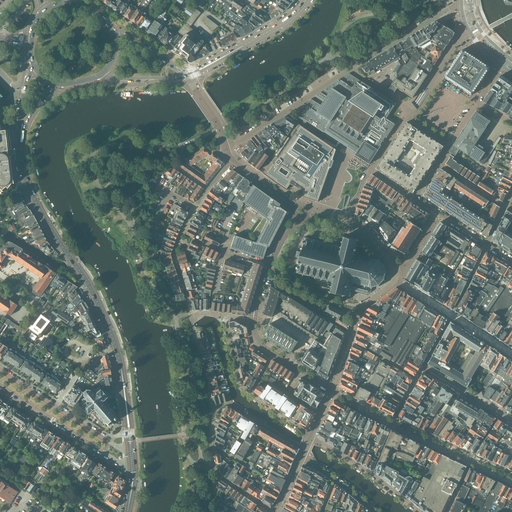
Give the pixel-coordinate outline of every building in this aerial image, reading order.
[(117,12),(123,4),(117,0),(116,0),(114,3),(110,0),(107,5),(113,9),(113,10),(116,12),(117,12)] [(125,0),(117,12),(123,16),(131,5),(134,0),(125,0)] [(134,24),(135,24),(151,1),(148,0),(142,0),(137,8),(129,20),(132,22),(132,23),(133,24),(134,24)] [(228,0),(226,4),(223,9),(224,10),(224,11),(226,12),(228,9),(233,0),(228,0)] [(236,0),(233,0),(228,9),(232,12),(234,10),(239,2),(236,0)] [(261,9),(265,2),(263,0),(261,0),(257,7),(261,9)] [(285,10),(289,6),(279,0),(274,0),(277,2),(276,4),(285,10)] [(155,4),(151,1),(135,24),(139,27),(145,17),(155,4)] [(232,12),(234,14),(237,9),(240,11),(244,5),(239,2),(234,10),(232,12)] [(282,13),(285,10),(273,2),(271,5),(271,6),(277,9),(282,13)] [(129,20),(137,9),(134,7),(131,5),(123,16),(124,17),(125,18),(126,18),(129,20)] [(279,14),(277,9),(271,6),(266,13),(269,15),(271,19),(279,14)] [(253,29),(253,28),(247,23),(234,14),(232,12),(228,9),(226,12),(223,16),(230,21),(227,25),(235,30),(234,32),(240,37),(251,31),(251,30),(253,29)] [(154,37),(155,37),(159,31),(161,32),(164,26),(168,21),(163,17),(166,13),(162,10),(147,32),(150,35),(151,34),(152,35),(152,36),(153,36),(154,36),(154,37)] [(252,16),(263,24),(265,22),(265,20),(259,15),(254,12),(252,16)] [(252,16),(249,20),(258,26),(263,24),(252,16)] [(153,22),(145,17),(139,27),(139,28),(141,29),(143,29),(147,32),(153,22)] [(254,29),(258,26),(249,20),(247,23),(253,28),(254,29)] [(436,21),(410,37),(416,47),(429,40),(429,39),(432,37),(430,34),(434,31),(435,33),(440,24),(436,21)] [(202,41),(203,40),(200,36),(195,31),(190,27),(184,23),(176,34),(182,38),(177,44),(176,44),(172,50),(175,52),(174,53),(177,55),(177,54),(181,57),(180,57),(183,59),(186,61),(187,61),(187,62),(188,62),(188,63),(189,63),(190,63),(191,63),(192,63),(192,62),(193,62),(193,61),(195,60),(193,57),(197,51),(201,46),(200,46),(202,43),(203,43),(203,42),(203,41),(202,41)] [(445,27),(441,24),(431,39),(433,43),(433,44),(445,27)] [(455,33),(445,27),(433,44),(444,51),(455,33)] [(166,30),(167,29),(165,28),(162,32),(161,32),(159,31),(155,37),(159,40),(166,30)] [(174,36),(166,30),(159,40),(161,41),(160,42),(164,44),(167,46),(174,36)] [(223,34),(221,31),(219,33),(221,36),(218,37),(222,46),(228,43),(223,34)] [(228,43),(233,40),(229,32),(226,34),(225,32),(223,31),(221,31),(223,34),(228,43)] [(240,37),(234,32),(233,31),(230,33),(229,32),(233,40),(236,39),(240,37)] [(182,38),(176,34),(176,35),(174,36),(167,46),(172,50),(176,44),(177,44),(182,38)] [(218,37),(215,39),(214,36),(213,36),(212,34),(211,35),(211,37),(217,49),(222,46),(218,37)] [(210,38),(211,41),(208,42),(213,51),(217,49),(211,37),(210,38)] [(438,59),(424,49),(418,53),(409,38),(400,43),(405,52),(409,59),(418,65),(425,70),(429,72),(438,59)] [(394,47),(405,65),(409,59),(405,52),(400,43),(394,47)] [(201,46),(206,55),(211,52),(207,44),(203,46),(203,45),(202,45),(201,46)] [(438,59),(444,51),(433,44),(424,49),(438,59)] [(201,57),(206,55),(201,46),(197,51),(201,57)] [(396,63),(398,65),(393,73),(398,76),(405,65),(394,47),(366,63),(367,64),(362,67),(364,70),(367,74),(370,72),(371,72),(372,74),(398,59),(399,61),(396,63)] [(477,59),(476,59),(475,59),(472,57),(472,56),(463,50),(445,77),(472,95),(490,68),(480,61),(480,62),(476,60),(477,59)] [(388,91),(389,92),(389,93),(393,95),(398,88),(413,98),(426,77),(422,75),(422,74),(422,72),(422,71),(417,68),(418,65),(409,59),(405,65),(398,76),(388,91)] [(301,111),(297,117),(323,134),(324,132),(348,148),(357,153),(355,155),(370,164),(379,149),(394,127),(396,123),(387,118),(396,104),(354,76),(349,74),(298,108),(298,109),(301,111)] [(511,107),(511,81),(502,75),(483,102),(507,114),(511,107)] [(457,140),(454,145),(450,152),(451,152),(456,155),(458,152),(460,153),(461,150),(468,155),(479,162),(483,165),(485,162),(490,155),(488,153),(486,152),(485,153),(482,151),(482,149),(483,148),(479,145),(478,148),(474,146),(476,143),(486,128),(490,122),(487,120),(487,119),(488,117),(482,114),(481,113),(479,114),(476,112),(472,118),(468,124),(457,140)] [(278,129),(287,137),(297,123),(287,116),(273,124),(278,129)] [(234,126),(237,132),(243,128),(247,126),(245,121),(240,123),(234,126)] [(376,169),(413,194),(444,147),(424,134),(412,126),(412,125),(410,124),(409,124),(407,122),(376,169)] [(273,124),(265,128),(281,146),(287,137),(278,129),(273,124)] [(263,173),(287,190),(291,184),(293,186),(293,187),(294,187),(295,187),(300,189),(304,191),(302,196),(318,202),(336,150),(302,127),(296,135),(295,134),(280,157),(263,173)] [(281,146),(265,128),(257,135),(274,156),(281,146)] [(0,151),(8,151),(9,150),(7,131),(5,131),(5,130),(0,131),(0,151)] [(274,156),(257,135),(237,151),(243,158),(259,170),(265,162),(266,163),(274,156)] [(511,136),(506,136),(502,143),(508,144),(511,144),(511,136)] [(499,137),(488,153),(490,155),(485,162),(490,164),(502,139),(499,137)] [(186,158),(184,159),(185,161),(187,160),(191,166),(199,161),(207,155),(208,156),(209,155),(204,148),(187,159),(186,158)] [(12,178),(12,176),(10,156),(9,156),(10,157),(8,157),(8,151),(0,151),(0,189),(2,192),(3,192),(2,191),(6,187),(7,188),(7,189),(8,188),(9,187),(10,186),(11,184),(11,183),(13,184),(14,184),(13,183),(13,181),(13,179),(12,178)] [(202,177),(181,161),(178,166),(206,185),(224,164),(223,161),(212,153),(211,156),(208,160),(214,163),(208,170),(202,177)] [(460,161),(451,155),(449,157),(450,158),(446,165),(456,172),(461,165),(459,164),(460,161)] [(456,172),(460,174),(465,168),(461,165),(456,172)] [(460,174),(464,177),(469,170),(465,168),(460,174)] [(170,182),(177,171),(174,169),(171,171),(170,171),(165,173),(171,177),(168,182),(169,183),(170,182)] [(424,196),(487,238),(493,226),(444,194),(454,177),(441,169),(424,196)] [(511,173),(509,172),(505,169),(503,174),(511,178),(511,173)] [(464,177),(468,180),(473,173),(469,170),(464,177)] [(180,174),(177,171),(170,182),(169,183),(171,184),(172,181),(174,179),(176,181),(180,174)] [(229,185),(237,174),(233,171),(231,171),(220,181),(223,184),(225,182),(229,185)] [(511,178),(503,174),(498,172),(498,173),(497,174),(496,176),(497,176),(511,184),(511,178)] [(468,180),(472,182),(477,175),(473,173),(468,180)] [(184,176),(180,174),(176,181),(177,182),(176,184),(174,187),(176,188),(177,186),(184,176)] [(242,177),(237,174),(229,185),(226,189),(229,191),(230,192),(235,187),(242,177)] [(393,189),(372,174),(367,182),(388,197),(393,190),(393,189)] [(477,175),(472,182),(477,185),(481,178),(477,175)] [(184,176),(176,188),(177,189),(181,184),(183,185),(187,178),(184,176)] [(511,184),(497,176),(496,179),(496,180),(495,181),(497,183),(510,189),(511,184)] [(247,180),(243,178),(241,179),(235,188),(234,188),(231,192),(230,193),(236,197),(247,180)] [(453,187),(457,189),(461,182),(457,179),(453,187)] [(198,186),(191,180),(185,189),(186,190),(187,189),(189,190),(191,187),(196,190),(198,186)] [(251,182),(247,180),(236,197),(242,201),(244,195),(247,196),(252,185),(250,183),(251,182)] [(223,184),(220,181),(216,185),(222,190),(226,186),(223,184)] [(487,186),(481,181),(478,186),(485,190),(487,186)] [(461,182),(457,189),(461,192),(465,185),(461,182)] [(510,189),(497,183),(496,186),(499,187),(498,189),(508,194),(510,189)] [(222,190),(216,185),(211,190),(220,197),(220,196),(223,193),(224,192),(222,190)] [(258,238),(256,243),(234,236),(230,248),(239,251),(260,258),(263,259),(267,247),(268,247),(286,212),(279,207),(280,204),(273,200),(262,192),(252,185),(247,196),(243,202),(253,210),(264,217),(252,234),(258,238)] [(469,187),(465,185),(461,192),(465,195),(469,187)] [(374,189),(365,186),(355,214),(361,216),(365,210),(366,211),(372,204),(369,203),(374,189)] [(491,194),(494,190),(487,186),(485,190),(491,194)] [(469,187),(465,195),(469,197),(473,190),(469,187)] [(11,209),(12,213),(25,205),(21,195),(22,194),(22,191),(21,190),(19,190),(17,192),(17,194),(17,195),(15,197),(15,199),(12,200),(14,204),(12,206),(13,208),(11,209)] [(224,200),(211,190),(207,194),(214,200),(221,204),(224,200)] [(398,192),(395,190),(388,200),(386,202),(390,205),(393,201),(392,200),(398,192)] [(469,197),(473,200),(477,193),(473,190),(469,197)] [(503,192),(499,200),(504,202),(507,194),(503,192)] [(399,193),(393,201),(390,205),(390,206),(395,209),(395,208),(396,207),(393,205),(395,202),(397,203),(403,196),(399,193)] [(473,200),(477,202),(481,195),(477,193),(473,200)] [(197,198),(192,194),(189,199),(194,202),(197,198)] [(204,200),(216,207),(219,208),(220,206),(213,202),(214,200),(207,195),(204,200)] [(486,198),(481,195),(477,202),(481,205),(486,198)] [(396,207),(395,208),(399,211),(407,199),(403,196),(396,207)] [(486,198),(481,205),(485,208),(490,201),(486,198)] [(412,202),(407,199),(406,201),(399,211),(398,212),(403,215),(405,212),(412,202)] [(216,207),(204,200),(201,205),(209,209),(211,207),(215,209),(216,207)] [(366,211),(365,213),(373,218),(381,206),(374,201),(372,204),(366,211)] [(493,205),(492,208),(499,213),(501,208),(491,201),(490,203),(493,205)] [(430,215),(412,202),(405,212),(403,215),(408,218),(408,217),(422,227),(430,215)] [(208,211),(209,209),(201,205),(199,208),(200,210),(211,216),(212,214),(208,211)] [(381,206),(373,218),(380,223),(385,218),(387,216),(392,209),(387,205),(385,208),(381,206)] [(28,211),(26,206),(24,208),(14,215),(15,216),(14,217),(16,219),(18,221),(20,219),(20,218),(24,216),(23,214),(28,211)] [(174,213),(175,214),(176,214),(184,219),(187,214),(187,212),(177,206),(174,210),(176,211),(174,213)] [(499,213),(492,208),(490,212),(497,217),(499,213)] [(29,210),(28,211),(23,214),(24,216),(25,215),(26,217),(25,217),(26,218),(32,215),(31,214),(32,213),(31,211),(29,211),(29,210)] [(195,215),(203,220),(205,218),(209,220),(210,218),(199,211),(198,212),(195,215)] [(398,212),(397,213),(402,217),(402,218),(406,221),(408,219),(404,216),(403,216),(398,212)] [(488,217),(495,221),(497,217),(490,212),(488,217)] [(511,220),(511,215),(506,213),(499,226),(507,230),(511,220)] [(175,214),(173,219),(183,223),(184,219),(176,214),(175,214)] [(35,219),(32,215),(25,221),(26,222),(24,224),(25,225),(35,219)] [(202,222),(203,220),(195,215),(193,220),(207,228),(208,226),(202,222)] [(381,232),(392,219),(393,218),(390,216),(387,219),(385,218),(380,223),(377,227),(381,232)] [(37,223),(35,219),(25,225),(25,227),(28,225),(29,227),(37,223)] [(183,223),(173,219),(171,223),(181,227),(183,223)] [(401,226),(393,219),(392,220),(381,232),(389,242),(397,232),(401,226)] [(198,229),(200,227),(206,230),(207,228),(193,220),(190,224),(198,229)] [(402,229),(392,246),(405,254),(421,229),(409,220),(402,229)] [(435,262),(437,259),(440,261),(440,260),(448,265),(452,267),(455,269),(462,258),(463,257),(461,256),(462,254),(456,250),(455,252),(444,246),(443,247),(442,246),(443,243),(439,240),(441,235),(447,226),(441,222),(437,227),(433,234),(437,237),(436,238),(432,235),(421,252),(428,256),(424,263),(417,259),(407,276),(411,278),(409,282),(419,288),(426,275),(427,273),(426,272),(429,267),(432,268),(435,262)] [(39,227),(37,223),(28,228),(30,230),(27,231),(24,233),(25,235),(39,227)] [(170,223),(168,228),(171,229),(179,232),(181,228),(170,223)] [(198,229),(190,224),(188,230),(196,234),(198,229)] [(452,229),(447,226),(441,235),(445,238),(443,241),(446,243),(445,243),(456,250),(462,254),(465,250),(468,245),(470,241),(452,229)] [(41,231),(39,227),(25,235),(26,237),(30,235),(29,234),(31,233),(32,236),(41,231)] [(499,246),(507,231),(499,227),(492,241),(499,246)] [(165,230),(165,231),(170,233),(177,236),(179,232),(171,229),(168,228),(167,230),(166,229),(165,230)] [(158,230),(157,233),(164,236),(165,236),(175,240),(177,236),(170,233),(169,235),(158,230)] [(188,230),(185,234),(194,239),(196,234),(188,230)] [(41,231),(32,236),(33,238),(32,239),(29,240),(30,242),(43,235),(41,231)] [(204,239),(211,243),(213,238),(206,234),(204,239)] [(510,253),(511,250),(511,238),(506,234),(499,246),(510,253)] [(45,239),(43,235),(30,242),(31,244),(33,242),(35,241),(36,243),(45,239)] [(163,239),(174,244),(175,240),(165,236),(164,237),(163,239)] [(302,276),(303,276),(304,275),(309,276),(309,277),(310,278),(310,276),(315,278),(315,279),(314,285),(320,286),(320,289),(330,291),(330,292),(331,292),(331,293),(332,293),(332,292),(344,295),(343,296),(344,296),(344,295),(350,296),(352,290),(357,291),(356,292),(357,292),(362,293),(362,294),(362,293),(367,294),(370,293),(371,291),(372,289),(372,287),(378,285),(379,287),(380,286),(379,285),(384,280),(385,281),(386,280),(384,279),(385,278),(387,279),(388,279),(389,275),(389,274),(388,275),(385,274),(386,273),(387,273),(387,272),(386,272),(384,266),(385,265),(385,264),(384,264),(383,265),(379,260),(380,259),(379,258),(378,260),(373,258),(373,257),(372,257),(372,258),(367,257),(367,256),(366,255),(366,257),(361,255),(361,254),(362,251),(362,250),(361,251),(357,250),(357,249),(356,249),(357,246),(358,247),(358,246),(357,245),(358,241),(359,242),(360,241),(358,240),(359,239),(358,239),(357,240),(346,237),(346,236),(345,236),(345,237),(343,237),(343,238),(345,238),(344,242),(342,241),(342,242),(343,243),(342,247),(337,246),(337,244),(336,244),(336,245),(331,244),(331,243),(330,242),(330,244),(325,243),(325,241),(324,241),(324,242),(319,241),(319,240),(318,239),(318,241),(317,241),(318,237),(314,236),(313,240),(313,239),(313,238),(312,238),(312,239),(306,238),(307,236),(306,236),(305,238),(304,237),(303,243),(303,244),(304,244),(303,248),(301,248),(301,249),(303,249),(302,253),(298,252),(296,257),(300,258),(300,261),(298,261),(298,262),(299,262),(298,267),(298,266),(297,267),(295,273),(297,273),(296,274),(297,275),(298,273),(303,275),(302,276)] [(213,238),(211,243),(218,246),(220,241),(213,238)] [(47,243),(45,239),(36,243),(33,245),(35,246),(37,245),(39,247),(37,248),(40,249),(41,248),(46,243),(47,243)] [(161,240),(160,242),(162,243),(170,247),(173,248),(174,244),(163,239),(162,241),(161,240)] [(192,241),(189,246),(198,250),(200,245),(192,241)] [(482,248),(470,241),(468,245),(470,247),(481,254),(483,250),(482,248)] [(40,278),(39,279),(37,278),(31,288),(33,289),(33,290),(31,292),(39,298),(40,295),(41,295),(56,274),(48,268),(50,265),(46,263),(44,267),(41,266),(42,265),(38,262),(37,263),(30,258),(31,257),(27,254),(26,255),(21,251),(22,249),(10,242),(8,246),(3,247),(1,250),(0,249),(0,248),(0,268),(2,269),(4,267),(3,264),(3,263),(1,262),(5,257),(6,257),(9,257),(9,256),(15,260),(14,260),(26,268),(25,269),(26,269),(25,270),(28,272),(28,271),(29,271),(29,270),(40,278)] [(49,253),(53,250),(53,249),(52,247),(51,247),(47,243),(41,248),(44,251),(45,250),(47,252),(47,251),(49,253)] [(470,247),(468,245),(465,250),(479,257),(481,254),(470,247)] [(192,253),(194,254),(195,255),(198,250),(189,246),(187,250),(192,253)] [(161,247),(160,254),(161,257),(163,257),(170,255),(172,251),(166,251),(166,249),(161,247)] [(206,247),(202,256),(207,258),(211,249),(206,247)] [(215,252),(211,249),(207,258),(211,260),(212,259),(215,252)] [(479,257),(465,250),(462,254),(477,262),(479,257)] [(220,254),(215,252),(212,259),(216,261),(220,254)] [(490,261),(493,256),(488,253),(486,253),(481,264),(491,270),(491,271),(497,274),(500,270),(496,268),(494,266),(494,265),(492,265),(494,263),(490,261)] [(164,261),(163,262),(163,264),(167,263),(168,263),(172,261),(170,255),(163,257),(164,261)] [(471,272),(476,263),(465,257),(464,259),(463,258),(459,265),(471,272)] [(500,270),(504,263),(497,259),(495,263),(497,265),(496,268),(500,270)] [(231,313),(231,314),(245,315),(245,316),(247,316),(247,314),(262,266),(246,260),(244,267),(243,267),(243,268),(224,262),(222,269),(249,278),(240,306),(232,305),(231,313)] [(168,265),(165,266),(168,275),(176,272),(174,267),(173,263),(172,261),(168,263),(168,265)] [(187,262),(179,264),(181,270),(192,267),(195,266),(194,261),(191,262),(187,262)] [(497,274),(492,283),(495,285),(500,276),(501,277),(508,265),(504,263),(500,270),(497,274)] [(491,277),(489,282),(492,283),(497,274),(491,271),(491,270),(481,264),(478,270),(491,277)] [(471,272),(459,265),(458,267),(460,268),(459,270),(460,271),(469,277),(471,272)] [(495,285),(499,287),(499,285),(500,284),(503,278),(505,279),(507,275),(511,269),(511,268),(511,267),(508,265),(501,277),(500,276),(495,285)] [(426,275),(419,288),(423,291),(426,293),(431,295),(442,275),(440,275),(439,276),(440,277),(439,277),(439,278),(436,276),(436,275),(433,274),(432,273),(432,274),(430,272),(432,268),(429,267),(426,272),(427,273),(426,275)] [(460,268),(458,267),(455,274),(458,276),(462,278),(461,279),(467,282),(469,277),(460,271),(459,270),(460,268)] [(500,284),(505,287),(509,282),(511,276),(511,268),(511,269),(507,275),(505,279),(503,278),(500,284)] [(490,277),(477,270),(475,275),(487,281),(488,281),(490,277)] [(168,275),(167,275),(169,280),(177,276),(176,272),(168,275)] [(452,273),(449,272),(447,276),(450,277),(449,278),(437,299),(444,304),(452,288),(453,288),(455,284),(455,282),(458,277),(458,276),(455,274),(454,275),(452,273)] [(58,284),(62,277),(58,274),(50,285),(55,288),(58,284)] [(442,275),(431,295),(437,299),(449,278),(442,274),(442,275)] [(473,280),(481,284),(484,286),(485,284),(486,284),(487,281),(475,275),(473,280)] [(177,276),(169,280),(171,286),(179,283),(179,282),(177,277),(177,276)] [(62,288),(67,281),(62,277),(58,284),(60,286),(58,289),(60,291),(62,288)] [(467,282),(461,279),(458,277),(455,282),(459,284),(464,287),(467,282)] [(484,286),(481,284),(473,280),(470,284),(478,289),(479,289),(480,286),(483,288),(484,286)] [(61,296),(63,297),(67,291),(73,284),(67,281),(62,288),(65,290),(61,296)] [(171,286),(171,287),(171,288),(172,288),(173,290),(173,292),(176,292),(177,294),(183,292),(179,283),(171,286)] [(63,297),(64,298),(68,292),(71,294),(75,290),(78,287),(73,284),(67,291),(63,297)] [(315,340),(324,345),(332,333),(330,332),(333,325),(334,324),(331,323),(330,324),(313,313),(287,296),(288,295),(289,296),(289,295),(284,292),(283,293),(280,291),(281,290),(272,284),(265,306),(263,314),(265,315),(273,317),(274,313),(315,340)] [(456,289),(458,285),(457,284),(455,289),(453,288),(452,288),(444,304),(447,306),(454,294),(456,289)] [(464,287),(459,284),(458,285),(456,289),(462,292),(464,287)] [(470,284),(468,289),(474,293),(475,293),(476,294),(476,293),(478,289),(470,284)] [(483,308),(473,322),(479,326),(483,328),(489,319),(486,318),(487,317),(486,317),(488,313),(487,313),(492,306),(501,293),(504,289),(501,286),(499,289),(494,286),(487,295),(486,296),(485,299),(484,298),(479,306),(483,308)] [(509,288),(509,289),(506,287),(502,293),(494,305),(492,306),(487,313),(488,313),(486,317),(487,317),(486,318),(489,319),(483,328),(489,333),(498,338),(511,317),(511,286),(511,287),(511,289),(509,288)] [(396,288),(394,289),(395,290),(388,302),(392,304),(401,290),(396,288)] [(469,300),(461,315),(462,315),(467,318),(473,309),(476,304),(479,306),(484,298),(485,299),(486,296),(487,295),(487,294),(485,293),(487,290),(483,288),(481,291),(479,289),(477,293),(476,293),(476,294),(475,293),(472,299),(471,299),(470,301),(469,300)] [(0,308),(3,311),(10,316),(17,305),(10,301),(7,299),(8,299),(4,296),(3,297),(2,296),(3,294),(0,292),(2,290),(0,289),(0,308)] [(394,289),(380,300),(381,301),(387,304),(388,302),(395,290),(394,289)] [(462,292),(456,289),(454,294),(459,297),(462,292)] [(474,293),(468,289),(456,311),(460,314),(461,315),(469,300),(470,301),(471,299),(471,298),(474,293)] [(76,291),(75,290),(71,294),(72,295),(70,297),(73,300),(79,295),(79,294),(76,291)] [(405,293),(401,290),(392,304),(388,302),(386,305),(384,304),(382,309),(387,312),(387,313),(388,314),(387,316),(390,317),(394,309),(405,293)] [(177,294),(174,295),(176,299),(177,301),(180,300),(180,301),(183,300),(185,299),(183,294),(183,292),(177,294)] [(195,292),(187,292),(189,299),(191,304),(193,310),(194,310),(198,310),(198,297),(197,297),(197,299),(195,299),(195,292)] [(408,295),(405,293),(394,309),(398,311),(408,295)] [(454,308),(459,297),(454,294),(447,306),(451,309),(454,308)] [(37,304),(42,307),(45,302),(46,301),(45,299),(46,297),(43,295),(41,299),(37,304)] [(80,295),(79,295),(73,300),(70,303),(74,307),(75,305),(76,306),(82,300),(80,298),(81,297),(80,295)] [(389,326),(388,326),(385,324),(385,325),(384,327),(383,328),(380,333),(385,335),(384,336),(388,338),(397,324),(413,298),(408,295),(398,311),(394,309),(390,317),(388,320),(391,321),(391,322),(392,323),(391,324),(391,325),(390,326),(389,326)] [(402,327),(418,301),(413,298),(397,324),(402,327)] [(83,302),(82,300),(76,306),(78,309),(86,305),(84,302),(83,302)] [(379,301),(372,306),(380,310),(383,303),(379,301)] [(412,355),(416,346),(414,344),(424,328),(428,330),(438,314),(424,305),(418,301),(402,327),(400,329),(388,350),(384,348),(382,351),(380,355),(387,359),(388,357),(397,363),(397,362),(399,363),(399,364),(405,368),(407,364),(410,359),(412,355)] [(473,309),(467,318),(473,322),(483,308),(479,306),(476,304),(473,309)] [(89,309),(86,305),(78,309),(76,311),(77,312),(79,311),(81,314),(89,309)] [(335,308),(329,305),(325,311),(324,311),(323,313),(325,314),(326,312),(330,314),(332,315),(335,308)] [(384,325),(386,321),(383,319),(386,314),(380,310),(372,306),(367,310),(373,314),(371,318),(378,322),(380,322),(384,325)] [(338,318),(341,311),(335,308),(332,315),(330,314),(329,317),(330,318),(332,315),(338,318)] [(80,315),(80,316),(82,321),(92,316),(90,314),(90,313),(88,311),(80,315)] [(338,318),(343,320),(346,314),(341,311),(338,318)] [(58,312),(56,316),(63,321),(66,317),(58,312)] [(382,329),(379,328),(380,326),(382,327),(382,326),(384,327),(385,325),(384,325),(380,322),(378,322),(371,318),(364,314),(363,319),(361,324),(363,325),(370,328),(379,332),(382,329)] [(443,317),(438,314),(428,330),(430,332),(434,334),(436,329),(443,317)] [(40,318),(38,316),(33,323),(35,325),(33,327),(39,332),(42,328),(44,329),(47,323),(46,322),(47,322),(46,321),(41,317),(40,318)] [(82,321),(85,326),(94,322),(92,316),(82,321)] [(434,334),(438,337),(444,326),(447,321),(447,319),(443,317),(436,329),(434,334)] [(511,317),(498,338),(503,342),(511,327),(511,317)] [(338,318),(336,322),(348,329),(350,324),(343,320),(338,318)] [(22,329),(20,331),(19,333),(23,336),(30,326),(34,321),(31,319),(22,329)] [(239,335),(243,334),(248,333),(247,328),(235,321),(229,322),(231,336),(239,335)] [(94,322),(85,326),(86,328),(87,327),(89,331),(94,329),(97,327),(94,322)] [(460,327),(457,326),(451,322),(443,337),(445,339),(443,342),(441,341),(433,355),(433,356),(428,364),(467,387),(472,379),(480,365),(490,371),(500,354),(497,351),(497,350),(495,349),(494,349),(491,347),(490,347),(486,344),(485,343),(484,343),(484,342),(483,341),(482,342),(474,337),(476,335),(465,328),(463,330),(460,327)] [(49,323),(41,334),(45,336),(48,331),(52,326),(49,323)] [(265,331),(263,335),(291,353),(298,342),(270,324),(268,328),(265,326),(263,330),(265,331)] [(332,333),(344,340),(346,332),(334,324),(330,332),(332,333)] [(361,325),(358,330),(379,340),(381,337),(382,337),(384,336),(381,334),(375,332),(375,331),(373,330),(373,331),(362,326),(361,325)] [(94,329),(94,331),(90,333),(95,337),(98,336),(100,336),(100,334),(97,327),(94,329)] [(511,327),(503,342),(508,345),(511,338),(511,327)] [(382,348),(385,343),(379,340),(358,330),(354,342),(376,353),(378,347),(382,348)] [(197,334),(199,341),(203,340),(204,343),(208,342),(207,339),(208,339),(206,332),(203,332),(202,332),(201,332),(199,332),(198,333),(197,334)] [(434,334),(430,332),(426,339),(425,338),(420,347),(429,353),(438,337),(434,334)] [(344,340),(332,333),(324,345),(315,340),(304,358),(301,363),(328,380),(332,374),(344,340)] [(8,338),(7,339),(4,343),(0,348),(0,356),(1,357),(2,357),(11,344),(8,342),(10,339),(8,338)] [(45,348),(47,350),(52,342),(52,343),(46,338),(41,345),(39,344),(38,346),(44,350),(45,348)] [(98,344),(103,348),(106,347),(103,338),(102,339),(102,338),(94,339),(95,341),(96,341),(98,344)] [(9,361),(15,352),(15,351),(16,351),(12,349),(15,344),(13,343),(3,358),(4,358),(5,359),(6,359),(6,360),(7,361),(8,361),(9,361)] [(377,362),(380,358),(377,356),(377,357),(375,356),(375,355),(369,352),(364,349),(354,345),(354,344),(352,349),(361,354),(362,353),(377,362)] [(417,345),(416,346),(412,355),(414,356),(424,362),(429,353),(420,347),(417,345)] [(252,354),(258,358),(261,353),(255,349),(253,352),(252,354)] [(375,366),(377,362),(362,353),(361,354),(352,349),(350,354),(359,358),(375,366)] [(20,355),(14,365),(15,366),(16,366),(16,367),(18,368),(19,368),(25,359),(22,357),(26,352),(23,350),(20,355)] [(13,365),(14,365),(20,355),(15,352),(9,361),(9,362),(10,363),(11,363),(11,364),(13,365)] [(258,358),(263,361),(266,363),(269,358),(261,353),(258,358)] [(359,358),(350,354),(348,361),(366,370),(366,371),(370,373),(372,370),(373,370),(375,366),(359,358)] [(483,385),(488,389),(495,378),(497,374),(507,358),(500,354),(490,371),(486,377),(482,385),(483,385)] [(95,365),(94,366),(95,369),(97,368),(98,367),(99,367),(98,366),(101,363),(109,360),(108,355),(105,356),(100,360),(100,361),(98,362),(96,364),(98,366),(97,367),(95,365)] [(31,363),(35,357),(33,356),(29,361),(26,359),(19,369),(25,373),(31,363)] [(424,362),(414,356),(413,359),(415,360),(414,362),(421,366),(424,362)] [(511,362),(511,361),(507,358),(497,374),(495,378),(501,381),(502,381),(503,380),(505,377),(504,377),(511,362)] [(36,366),(40,361),(38,359),(34,365),(31,363),(25,373),(30,376),(36,366)] [(414,362),(410,359),(407,364),(418,371),(421,366),(414,362)] [(97,368),(95,369),(96,371),(102,366),(102,367),(110,364),(109,360),(101,363),(98,366),(99,367),(98,367),(97,368)] [(269,367),(273,370),(277,363),(273,360),(269,367)] [(36,366),(30,376),(35,379),(41,369),(42,368),(39,366),(41,362),(40,361),(36,366)] [(345,368),(357,374),(357,375),(362,378),(366,371),(366,370),(348,361),(345,368)] [(376,391),(379,392),(385,381),(388,376),(390,374),(389,374),(392,368),(381,361),(376,369),(373,375),(372,374),(366,385),(364,384),(362,383),(356,395),(367,401),(372,392),(374,394),(376,391)] [(511,384),(511,362),(504,377),(505,377),(502,381),(501,381),(493,395),(492,395),(489,399),(495,403),(498,396),(499,396),(503,389),(505,390),(508,386),(509,385),(511,386),(511,384)] [(259,364),(255,369),(261,373),(264,367),(264,366),(265,365),(262,363),(261,365),(259,364)] [(273,370),(277,373),(282,366),(277,363),(273,370)] [(42,368),(35,379),(40,383),(46,373),(43,371),(47,365),(45,364),(42,368)] [(103,368),(97,373),(98,375),(103,371),(102,371),(110,369),(112,369),(110,364),(102,367),(103,368)] [(418,371),(407,364),(405,368),(404,369),(414,376),(416,376),(418,371)] [(277,373),(282,375),(286,368),(282,366),(277,373)] [(413,378),(393,366),(392,368),(389,374),(390,374),(385,381),(388,383),(390,381),(400,387),(407,391),(413,379),(413,378)] [(282,375),(286,378),(290,371),(286,368),(282,375)] [(357,374),(345,368),(343,375),(341,380),(339,386),(356,396),(356,395),(362,383),(366,385),(372,374),(366,371),(362,378),(357,375),(357,374)] [(90,369),(84,377),(96,384),(97,383),(103,378),(105,377),(107,375),(111,375),(110,369),(102,371),(103,371),(98,375),(96,376),(90,369)] [(248,373),(252,376),(252,375),(258,378),(261,373),(255,369),(254,373),(249,370),(248,373)] [(46,386),(52,377),(56,371),(54,370),(50,375),(47,373),(41,383),(42,384),(43,385),(44,385),(45,385),(44,385),(46,386)] [(241,378),(241,379),(242,384),(251,390),(257,379),(252,376),(248,373),(244,370),(246,377),(241,378)] [(290,371),(286,378),(291,381),(295,374),(290,371)] [(423,372),(422,375),(428,380),(427,381),(430,383),(428,385),(431,387),(436,381),(425,372),(423,372)] [(53,375),(52,377),(46,386),(47,386),(47,387),(49,388),(50,388),(51,390),(51,389),(58,380),(60,376),(58,375),(57,377),(53,375)] [(105,377),(103,378),(105,390),(107,389),(108,390),(113,389),(112,385),(113,384),(111,375),(107,375),(105,377)] [(428,380),(422,375),(419,380),(425,384),(425,385),(427,387),(428,385),(430,383),(427,381),(428,380)] [(58,380),(51,389),(52,390),(52,391),(54,392),(55,392),(56,393),(57,393),(66,378),(64,377),(61,382),(58,380)] [(271,377),(268,381),(285,391),(287,387),(271,377)] [(316,414),(316,413),(318,409),(318,408),(317,408),(324,397),(325,394),(320,391),(320,390),(301,378),(298,382),(301,383),(295,394),(303,400),(311,405),(308,409),(316,414)] [(489,399),(492,395),(493,395),(501,382),(501,381),(495,378),(488,389),(486,392),(483,396),(489,399)] [(425,384),(419,380),(417,385),(428,392),(431,387),(428,385),(427,387),(425,385),(425,384)] [(260,397),(267,385),(261,381),(254,392),(260,397)] [(400,387),(390,381),(388,383),(396,387),(395,389),(397,390),(405,395),(407,391),(400,387)] [(439,384),(436,381),(431,387),(428,392),(432,394),(439,384)] [(387,384),(386,387),(390,390),(395,393),(403,398),(405,395),(397,390),(395,389),(387,385),(387,384)] [(442,386),(439,384),(432,394),(436,397),(442,386)] [(73,385),(65,397),(65,399),(68,401),(70,401),(75,404),(79,398),(83,392),(79,390),(73,385)] [(217,392),(221,391),(223,391),(223,389),(226,388),(227,388),(227,385),(226,385),(210,389),(212,393),(217,392)] [(260,397),(264,399),(292,418),(300,407),(288,398),(289,397),(285,394),(284,396),(272,388),(269,385),(268,385),(260,397)] [(417,385),(414,389),(428,397),(429,398),(434,401),(437,398),(436,397),(432,394),(428,392),(417,385)] [(446,388),(442,386),(436,397),(437,398),(434,401),(432,404),(431,406),(428,410),(436,414),(443,402),(446,404),(448,405),(455,394),(446,388)] [(498,396),(495,403),(503,408),(511,393),(511,388),(508,386),(505,390),(503,389),(498,396)] [(83,392),(79,398),(82,400),(82,401),(81,401),(81,402),(82,402),(83,404),(81,405),(80,406),(81,406),(82,407),(81,407),(86,413),(87,413),(87,414),(88,414),(88,413),(90,415),(90,416),(91,416),(91,415),(92,414),(93,415),(94,416),(94,415),(97,419),(96,419),(97,420),(97,419),(100,422),(100,423),(101,423),(102,425),(105,425),(105,426),(106,425),(106,424),(108,425),(109,425),(109,424),(110,423),(112,425),(113,426),(116,423),(115,422),(113,420),(114,420),(115,420),(116,419),(116,418),(115,417),(116,416),(117,416),(116,416),(116,412),(115,412),(114,411),(114,410),(113,410),(111,407),(111,406),(112,405),(113,404),(112,404),(113,404),(113,403),(112,404),(111,403),(112,402),(111,402),(110,401),(110,400),(109,401),(108,399),(107,399),(106,397),(107,397),(106,396),(106,395),(99,387),(96,389),(94,389),(92,390),(92,392),(90,390),(86,389),(86,390),(84,388),(82,390),(80,389),(79,390),(83,392)] [(429,398),(428,397),(414,389),(411,394),(420,399),(420,400),(425,403),(426,403),(431,406),(432,404),(428,401),(428,403),(426,401),(429,398)] [(400,404),(401,401),(393,397),(394,396),(388,393),(383,390),(381,393),(385,396),(387,397),(392,399),(391,399),(400,404)] [(395,393),(390,390),(388,393),(394,396),(393,397),(401,401),(403,398),(395,393)] [(373,404),(379,393),(376,391),(374,394),(372,392),(367,401),(373,404)] [(383,399),(385,396),(379,393),(373,404),(378,407),(380,403),(382,400),(383,399)] [(425,408),(428,410),(431,406),(426,403),(425,403),(420,400),(420,399),(411,394),(409,399),(425,408)] [(394,415),(394,414),(396,411),(397,410),(398,407),(390,403),(390,402),(388,402),(389,401),(386,399),(387,397),(385,396),(383,399),(382,400),(380,403),(378,407),(379,408),(380,408),(380,409),(383,410),(384,410),(384,411),(387,412),(390,413),(390,414),(393,415),(394,415)] [(398,407),(400,404),(391,399),(392,399),(387,397),(386,399),(389,401),(388,402),(390,402),(390,403),(398,407)] [(449,410),(453,413),(457,417),(458,417),(457,419),(460,422),(461,420),(462,420),(466,423),(466,424),(470,427),(472,425),(471,425),(472,422),(475,419),(482,423),(488,414),(458,397),(451,407),(452,407),(449,410)] [(406,404),(415,409),(422,413),(423,411),(425,408),(409,399),(406,404)] [(303,400),(301,404),(308,409),(311,405),(303,400)] [(332,406),(340,411),(344,405),(336,400),(334,401),(332,406)] [(5,418),(11,408),(12,407),(11,406),(9,404),(8,404),(7,404),(7,405),(2,402),(0,405),(0,415),(5,418)] [(308,429),(316,414),(308,409),(301,404),(300,407),(292,418),(308,430),(308,429)] [(415,410),(405,404),(402,409),(407,412),(415,416),(419,418),(422,413),(415,409),(415,410)] [(453,413),(449,410),(452,407),(448,405),(446,404),(440,412),(445,416),(443,419),(433,434),(437,436),(446,424),(445,424),(453,413)] [(354,410),(344,405),(340,411),(337,415),(344,419),(341,423),(347,426),(352,428),(359,413),(354,410)] [(223,416),(226,418),(232,409),(227,406),(222,414),(221,414),(220,415),(223,416)] [(337,415),(340,411),(332,406),(329,411),(337,415)] [(5,418),(10,421),(16,411),(17,410),(16,409),(15,408),(14,408),(13,409),(11,408),(5,418)] [(226,418),(229,420),(235,411),(232,409),(226,418)] [(10,421),(15,424),(22,414),(21,413),(20,412),(19,412),(18,411),(18,412),(16,411),(10,421)] [(230,421),(233,423),(239,413),(235,411),(229,420),(230,421)] [(329,411),(325,420),(336,426),(335,427),(340,430),(340,429),(349,433),(350,433),(352,428),(347,426),(341,423),(344,419),(337,415),(329,411)] [(423,411),(422,413),(419,418),(420,419),(417,426),(422,429),(425,422),(424,421),(429,414),(423,411)] [(411,423),(415,416),(407,412),(403,419),(411,423)] [(435,415),(429,412),(429,414),(424,421),(425,422),(422,429),(426,430),(433,419),(435,415)] [(445,416),(440,412),(439,412),(431,424),(427,431),(433,434),(443,419),(445,416)] [(239,413),(233,423),(235,424),(237,421),(239,422),(240,421),(243,416),(239,413)] [(368,418),(359,413),(352,428),(350,433),(349,433),(347,438),(350,439),(358,442),(358,443),(363,431),(362,430),(368,418)] [(457,417),(453,413),(445,424),(446,424),(437,436),(442,438),(453,422),(457,417)] [(15,424),(20,427),(27,417),(26,418),(24,417),(25,416),(25,415),(23,414),(22,414),(15,424)] [(479,426),(480,424),(489,430),(496,418),(488,414),(482,423),(475,419),(472,422),(475,424),(479,426)] [(230,421),(229,420),(226,418),(223,416),(222,417),(221,418),(221,419),(221,420),(235,429),(236,427),(233,425),(231,424),(229,423),(230,421)] [(239,422),(237,425),(242,429),(244,430),(244,429),(244,428),(246,429),(245,431),(242,437),(246,439),(255,423),(249,420),(248,421),(246,420),(247,419),(243,416),(240,421),(239,422)] [(411,423),(417,426),(420,419),(419,418),(415,416),(411,423)] [(27,417),(20,427),(25,431),(31,421),(29,420),(30,419),(30,418),(28,417),(27,417)] [(446,440),(460,422),(457,419),(458,417),(457,417),(453,422),(442,438),(446,440)] [(376,422),(369,419),(363,431),(358,443),(364,445),(367,439),(368,440),(371,434),(370,433),(376,422)] [(235,429),(221,420),(220,421),(220,422),(219,423),(219,424),(227,429),(228,427),(236,432),(237,430),(235,429)] [(325,420),(321,426),(346,438),(347,438),(349,433),(340,429),(340,430),(335,427),(336,426),(325,420)] [(462,420),(461,422),(460,422),(446,440),(452,443),(459,432),(461,430),(466,424),(466,423),(462,420)] [(511,427),(509,426),(499,420),(492,430),(500,436),(496,442),(504,446),(508,448),(511,441),(511,427)] [(29,437),(37,425),(38,424),(37,424),(37,423),(36,422),(35,422),(34,421),(33,423),(32,422),(21,439),(23,440),(26,435),(27,435),(28,433),(31,434),(29,437)] [(382,425),(376,422),(370,433),(371,434),(377,437),(382,425)] [(479,426),(475,424),(472,422),(471,425),(472,425),(486,434),(489,430),(480,424),(479,426)] [(260,427),(255,423),(246,439),(243,444),(237,455),(236,456),(236,457),(243,460),(245,455),(251,446),(253,441),(251,440),(254,434),(255,435),(259,428),(260,427)] [(302,438),(297,431),(286,423),(285,423),(284,425),(284,426),(285,428),(295,435),(302,438)] [(226,431),(227,429),(219,424),(219,425),(218,425),(218,426),(218,427),(218,428),(228,435),(231,436),(231,435),(231,434),(229,433),(229,432),(226,431)] [(36,438),(42,428),(43,427),(42,426),(41,425),(40,425),(39,425),(39,426),(37,425),(29,437),(31,438),(32,437),(35,439),(36,438)] [(390,429),(382,425),(377,437),(371,434),(368,440),(383,446),(390,429)] [(470,427),(467,432),(470,434),(472,435),(477,438),(481,441),(486,434),(472,425),(470,427)] [(344,443),(346,438),(321,426),(318,432),(317,435),(317,437),(320,439),(325,441),(327,437),(328,438),(328,437),(338,442),(338,441),(342,443),(342,442),(344,443)] [(299,449),(261,427),(256,434),(269,442),(268,443),(266,446),(269,448),(271,444),(272,443),(273,444),(296,456),(299,449)] [(42,428),(36,438),(41,441),(48,431),(47,430),(47,429),(46,429),(45,429),(45,428),(44,429),(42,428)] [(228,435),(218,428),(217,430),(216,430),(216,431),(216,432),(216,433),(218,434),(226,438),(224,436),(225,435),(227,436),(228,435)] [(386,465),(388,466),(388,464),(391,466),(395,456),(412,464),(414,460),(422,445),(417,442),(410,439),(405,436),(392,430),(392,431),(390,436),(388,439),(389,439),(389,443),(387,443),(387,442),(381,456),(382,456),(380,460),(379,462),(386,465)] [(462,438),(464,436),(466,434),(461,430),(459,432),(452,443),(457,445),(462,438)] [(500,436),(492,430),(487,437),(496,443),(496,442),(500,436)] [(56,437),(52,434),(52,433),(50,432),(49,432),(48,432),(41,443),(40,442),(39,444),(45,448),(44,449),(45,450),(42,456),(44,457),(48,451),(47,451),(56,437)] [(226,438),(218,434),(217,435),(216,437),(217,438),(225,443),(226,441),(234,446),(235,444),(232,442),(226,438)] [(462,448),(468,440),(470,438),(472,435),(470,434),(466,438),(464,436),(462,438),(457,445),(462,448)] [(51,454),(53,456),(54,454),(63,441),(61,440),(61,439),(58,436),(51,446),(49,450),(52,452),(52,453),(51,454)] [(335,447),(338,442),(328,437),(328,438),(327,437),(325,441),(335,447)] [(496,443),(487,437),(484,441),(482,444),(476,454),(481,456),(486,449),(491,452),(496,443)] [(224,445),(225,443),(217,438),(217,439),(216,439),(216,440),(216,441),(216,443),(227,448),(231,451),(232,449),(228,447),(228,446),(226,445),(224,445)] [(468,450),(472,452),(474,451),(481,441),(477,438),(474,441),(473,443),(468,450)] [(368,440),(367,439),(364,445),(364,447),(365,448),(369,450),(363,465),(368,468),(373,455),(377,446),(382,448),(383,446),(368,440)] [(462,448),(468,450),(473,443),(468,440),(462,448)] [(64,441),(54,456),(51,460),(53,462),(54,462),(57,457),(60,459),(63,455),(66,456),(68,453),(72,447),(69,446),(70,445),(66,442),(66,443),(64,441)] [(237,441),(231,451),(230,451),(237,455),(243,444),(237,441)] [(345,441),(344,444),(341,451),(348,455),(353,445),(345,441)] [(361,446),(354,442),(353,445),(348,455),(352,458),(356,449),(359,450),(360,449),(361,446)] [(487,459),(492,461),(497,453),(500,454),(504,447),(496,442),(496,443),(491,452),(487,459)] [(227,448),(216,443),(215,443),(215,444),(214,445),(215,446),(215,447),(223,451),(224,449),(226,450),(230,452),(230,451),(231,451),(227,448)] [(251,459),(249,464),(254,467),(255,463),(262,452),(265,446),(262,443),(260,445),(259,445),(257,450),(251,459)] [(273,445),(271,449),(293,461),(295,457),(296,456),(273,444),(273,445)] [(422,445),(414,460),(418,463),(427,447),(422,445)] [(378,457),(382,448),(377,446),(373,455),(378,457)] [(504,446),(504,447),(500,454),(496,463),(500,465),(508,448),(504,446)] [(67,461),(71,464),(79,451),(79,450),(78,451),(76,450),(75,448),(74,447),(72,447),(68,453),(66,456),(70,459),(69,460),(68,459),(67,461)] [(432,450),(427,447),(418,463),(419,463),(423,465),(432,450)] [(293,461),(271,449),(269,448),(266,454),(268,455),(269,453),(279,459),(285,462),(291,466),(293,461)] [(369,450),(365,448),(363,452),(364,452),(360,462),(363,465),(369,450)] [(511,449),(508,448),(500,465),(504,466),(510,455),(508,454),(509,451),(511,452),(511,450),(511,449)] [(361,450),(360,449),(359,450),(356,449),(352,458),(356,460),(360,452),(361,450)] [(481,456),(487,459),(491,452),(486,449),(481,456)] [(438,453),(432,450),(423,465),(423,466),(428,468),(438,453)] [(87,456),(79,451),(71,464),(75,466),(79,469),(87,456)] [(277,469),(288,475),(291,467),(285,463),(284,464),(272,457),(268,455),(266,454),(263,452),(262,452),(255,463),(262,467),(266,469),(269,464),(274,466),(277,468),(277,469)] [(360,452),(356,460),(360,462),(364,452),(363,452),(362,453),(360,452)] [(443,455),(438,453),(428,468),(424,476),(430,479),(443,455)] [(378,457),(373,455),(368,468),(373,471),(378,457)] [(421,481),(410,500),(424,511),(425,511),(444,511),(466,466),(443,455),(430,479),(424,476),(421,481)] [(223,460),(222,462),(221,463),(218,468),(221,472),(229,459),(228,458),(225,462),(223,460)] [(83,479),(80,483),(82,484),(86,478),(90,473),(96,464),(93,463),(94,462),(93,460),(91,459),(90,459),(89,460),(88,459),(79,472),(83,474),(82,476),(85,478),(83,480),(83,479)] [(229,464),(231,460),(229,459),(221,472),(223,475),(229,467),(231,465),(229,464)] [(237,464),(227,478),(232,481),(238,471),(241,466),(242,465),(238,462),(237,464)] [(385,465),(379,462),(375,472),(381,476),(385,465)] [(98,465),(96,464),(90,473),(96,476),(103,466),(99,463),(98,465)] [(223,475),(227,478),(237,464),(235,463),(232,468),(229,467),(223,475)] [(266,469),(285,480),(288,475),(277,469),(277,468),(274,466),(269,464),(266,469)] [(242,465),(241,466),(238,471),(242,474),(246,468),(242,465)] [(313,475),(315,470),(304,465),(302,470),(313,475)] [(392,486),(400,471),(397,469),(396,470),(388,466),(386,465),(381,477),(392,486)] [(106,468),(103,466),(96,476),(102,480),(108,471),(106,469),(106,468)] [(474,470),(470,468),(463,485),(471,489),(473,484),(469,482),(474,470)] [(247,476),(249,472),(248,471),(245,469),(242,474),(238,471),(232,481),(240,487),(247,476)] [(285,480),(267,470),(266,472),(270,474),(267,479),(282,488),(285,480)] [(321,480),(316,477),(313,475),(302,470),(299,475),(319,485),(321,480)] [(478,472),(474,470),(469,482),(473,484),(478,472)] [(114,473),(110,471),(109,472),(108,471),(102,480),(107,484),(114,473)] [(405,496),(410,500),(421,481),(416,478),(411,488),(410,487),(414,480),(413,477),(411,475),(409,476),(400,471),(392,486),(399,491),(405,496)] [(329,483),(330,480),(319,472),(316,477),(321,480),(327,482),(329,483)] [(460,502),(467,505),(469,506),(471,503),(483,475),(478,472),(471,489),(469,493),(460,490),(457,497),(456,500),(460,502)] [(327,482),(321,480),(319,485),(299,475),(298,479),(314,487),(323,491),(327,482)] [(483,475),(471,503),(474,504),(487,477),(483,475)] [(112,481),(111,480),(110,481),(122,489),(124,485),(123,485),(126,481),(122,479),(118,476),(113,482),(112,481)] [(240,487),(247,491),(254,481),(250,479),(247,476),(240,487)] [(263,484),(263,485),(279,494),(282,488),(267,479),(265,477),(264,479),(262,477),(260,482),(263,484)] [(469,506),(467,505),(466,507),(470,508),(477,511),(490,511),(489,511),(483,508),(496,481),(487,477),(474,504),(471,503),(469,506)] [(314,487),(298,479),(295,485),(315,495),(316,493),(312,491),(314,487)] [(0,496),(10,504),(18,492),(0,480),(0,496)] [(227,490),(229,486),(220,480),(218,484),(227,490)] [(330,480),(329,483),(327,482),(323,491),(328,493),(332,482),(330,480)] [(26,490),(31,484),(28,481),(23,488),(26,490)] [(110,491),(119,497),(122,493),(121,492),(123,490),(122,489),(110,481),(109,483),(113,486),(112,487),(112,488),(110,491)] [(255,486),(257,483),(254,481),(247,491),(250,493),(255,486)] [(276,501),(279,494),(263,485),(263,484),(260,482),(258,481),(257,483),(255,486),(261,491),(261,493),(262,493),(267,496),(267,497),(270,499),(271,498),(276,501)] [(503,485),(496,481),(483,508),(489,511),(503,485)] [(227,490),(218,484),(216,487),(225,493),(227,490)] [(34,485),(29,493),(29,492),(33,495),(33,496),(34,494),(39,489),(38,489),(34,486),(34,485)] [(317,496),(315,495),(295,485),(293,490),(307,497),(310,499),(315,501),(317,496)] [(344,491),(335,485),(335,487),(334,487),(334,488),(334,489),(330,499),(326,509),(331,511),(335,501),(339,503),(340,501),(344,491)] [(463,485),(460,490),(469,493),(471,489),(463,485)] [(503,485),(489,511),(490,511),(495,511),(498,507),(499,505),(500,502),(501,500),(508,487),(503,485)] [(234,489),(229,486),(227,490),(225,493),(226,495),(225,497),(227,498),(228,496),(229,496),(234,489)] [(261,493),(261,491),(255,486),(250,493),(257,498),(261,493)] [(328,493),(323,491),(314,487),(312,491),(316,493),(315,495),(317,496),(325,499),(328,493)] [(501,500),(499,505),(504,507),(503,507),(507,499),(511,490),(511,488),(508,487),(501,500)] [(106,488),(101,489),(100,490),(105,493),(106,492),(107,492),(108,491),(109,492),(107,495),(107,496),(104,501),(114,508),(115,508),(117,505),(117,503),(116,503),(117,501),(118,502),(120,499),(119,498),(120,497),(119,497),(110,491),(106,488)] [(237,491),(234,489),(229,496),(228,496),(232,499),(237,491)] [(307,497),(293,490),(292,494),(301,499),(302,497),(309,500),(310,499),(307,497)] [(240,494),(237,491),(232,499),(235,501),(240,494)] [(349,495),(344,491),(340,501),(341,501),(341,502),(343,503),(342,508),(341,508),(343,509),(349,495)] [(511,507),(511,492),(508,499),(502,511),(509,511),(510,511),(511,508),(511,507)] [(257,498),(271,507),(272,507),(276,501),(271,498),(270,499),(267,497),(267,496),(262,493),(261,493),(257,498)] [(244,496),(240,494),(235,501),(239,503),(244,496)] [(301,499),(292,494),(290,498),(307,507),(309,503),(314,505),(313,509),(318,511),(320,511),(323,505),(315,501),(310,499),(309,500),(302,497),(301,499)] [(353,511),(358,502),(349,495),(343,509),(341,508),(337,507),(335,511),(344,511),(345,511),(350,511),(351,511),(352,511),(353,511)] [(248,498),(244,496),(239,503),(238,505),(242,508),(243,506),(244,507),(245,505),(244,504),(248,498)] [(323,505),(325,499),(317,496),(315,501),(323,505)] [(257,505),(248,498),(244,504),(245,505),(253,510),(257,505)] [(304,506),(289,499),(286,504),(300,511),(302,507),(303,508),(304,506)] [(456,500),(450,511),(451,511),(463,511),(466,507),(467,505),(460,502),(456,500)] [(104,511),(105,511),(91,502),(90,502),(90,503),(87,501),(84,506),(92,511),(104,511)] [(230,511),(232,510),(218,501),(216,506),(219,508),(226,511),(230,511)] [(361,511),(364,507),(359,503),(355,511),(361,511)]
